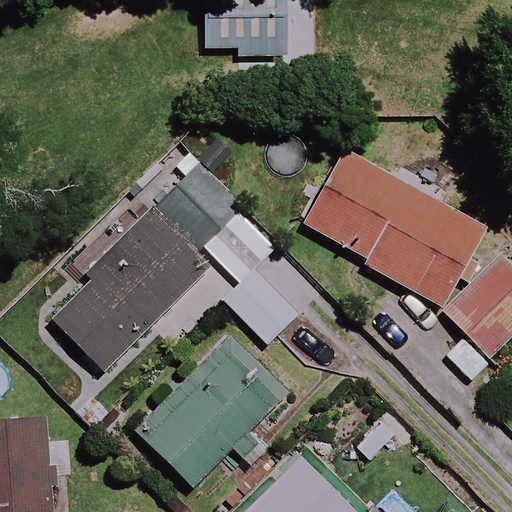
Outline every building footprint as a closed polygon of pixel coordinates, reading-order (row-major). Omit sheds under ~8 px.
[(490,367),(511,341),(511,263),(485,244),(493,229),(347,144),(299,227),(364,264),(359,272),(441,323),(490,367)] [(46,316),(107,377),(249,234),(189,173),(46,316)] [(298,318),(243,263),(209,297),(265,352),(298,318)] [(286,400),(222,339),(131,435),(196,496),(286,400)] [(53,511),(44,412),(0,416),(0,511),(53,511)]
